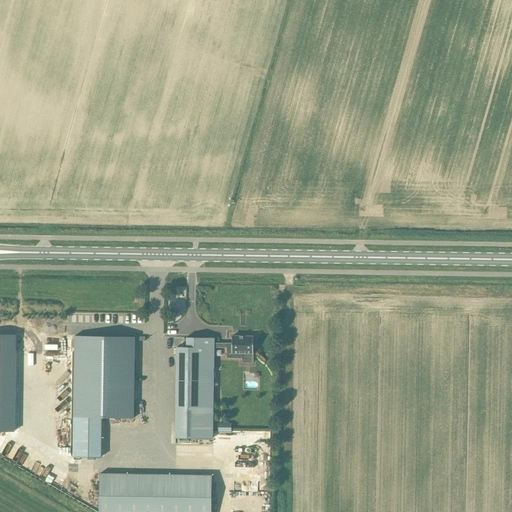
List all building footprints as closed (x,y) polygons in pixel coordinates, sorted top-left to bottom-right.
[(0,334),(0,347),(17,348),(17,335),(0,334)] [(75,336),(74,417),(101,418),(133,418),(135,337),(75,336)] [(227,346),(227,358),(243,358),(243,353),(253,353),(253,346),(255,346),(255,339),(253,339),(253,336),(232,336),(232,346),(227,346)] [(186,347),(177,347),(176,408),(213,408),(214,338),(186,338),(186,347)] [(212,443),(222,449),(226,443),(216,437),(212,443)] [(98,511),(211,511),(212,474),(99,472),(98,511)] [(265,481),(265,473),(257,473),(257,481),(265,481)]
